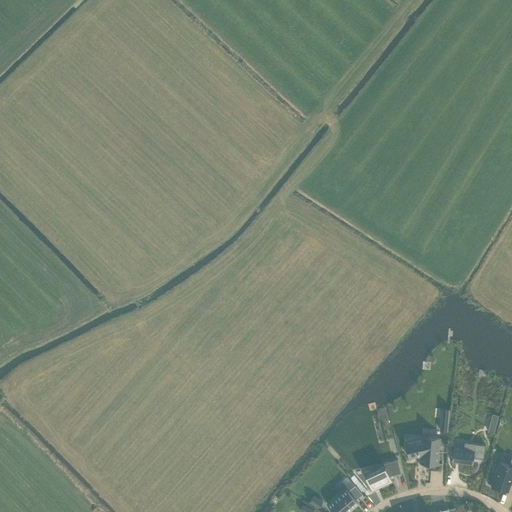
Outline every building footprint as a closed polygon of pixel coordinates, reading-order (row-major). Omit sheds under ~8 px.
[(448,430),(449,418),(441,418),(440,430),(448,430)] [(438,463),(440,438),(429,437),(429,441),(423,441),(416,443),(416,444),(407,447),(409,457),(421,455),(421,462),(438,463)] [(483,455),(463,453),(462,460),(452,459),(451,473),(471,475),(471,468),(481,469),(483,455)] [(511,457),(511,458),(509,465),(499,461),(491,485),(508,491),(511,482),(511,483),(511,482),(511,457)] [(401,472),(397,459),(384,463),(384,466),(365,475),(372,490),(392,481),(390,475),(401,472)] [(355,482),(362,491),(365,488),(358,479),(355,482)] [(346,488),(327,504),(333,511),(345,511),(357,502),(355,500),(358,498),(350,489),(348,491),(346,488)] [(314,495),(309,502),(318,508),(323,501),(314,495)]
